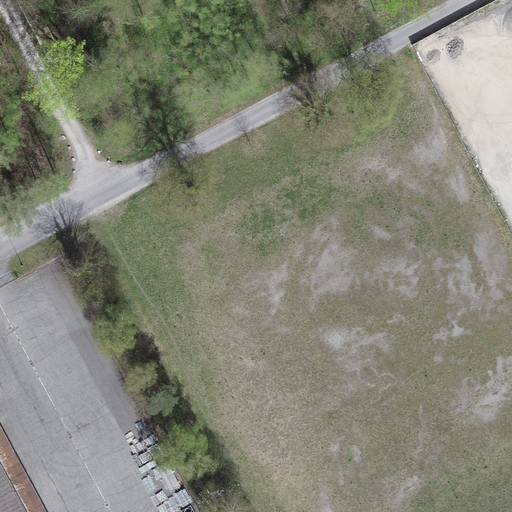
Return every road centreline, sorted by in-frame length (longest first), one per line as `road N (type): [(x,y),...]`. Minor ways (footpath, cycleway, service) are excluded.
road 1 (unclassified): [(468,0),(0,249)]
road 2 (track): [(251,511),(88,202)]
